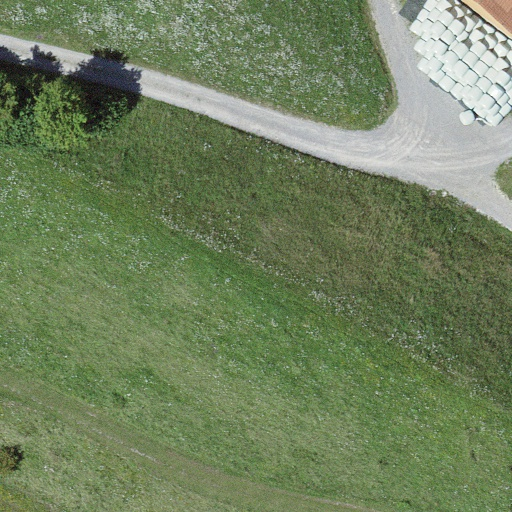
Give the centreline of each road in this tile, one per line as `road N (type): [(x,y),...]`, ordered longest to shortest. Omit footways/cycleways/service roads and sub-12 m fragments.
road 1 (track): [(0,51),(305,138),(410,159)]
road 2 (track): [(0,383),(154,468),(316,511)]
road 3 (track): [(410,159),(417,97),(383,0)]
